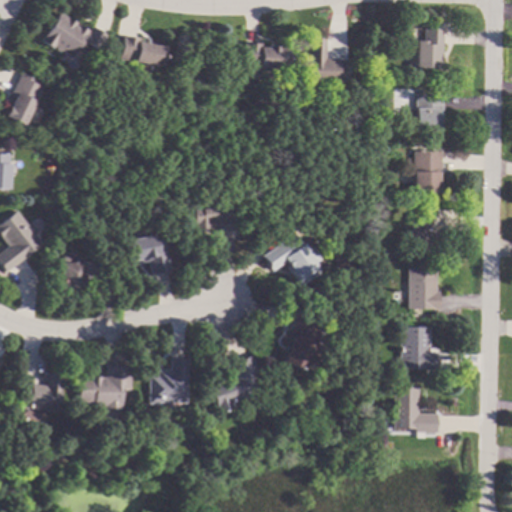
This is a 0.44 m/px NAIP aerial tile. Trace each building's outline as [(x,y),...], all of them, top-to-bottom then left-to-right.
[(64,18),(65,17),(74,24),(72,26),(74,28),(76,25),(86,31),(89,27),(91,28),(102,36),(104,37),(94,50),(83,43),(80,47),(77,45),(68,58),(51,46),(49,49),(38,41),(57,13),(64,18)] [(440,44),(440,69),(413,69),(413,67),(413,41),(421,41),(422,28),(439,29),(441,29),(440,44)] [(134,38),(135,38),(135,41),(162,47),(158,67),(115,59),(119,37),(120,35),(134,38)] [(313,37),(313,38),(324,38),(323,45),(323,58),(336,59),(336,62),(346,62),(345,86),(336,86),(336,84),(305,83),(306,72),(303,72),(303,62),(305,62),(305,37),(313,37)] [(258,48),(265,48),(266,46),(276,46),(276,48),(285,48),(285,69),(278,69),(240,68),(241,43),(244,43),(258,43),(258,48)] [(34,80),(32,84),(39,88),(21,126),(2,117),(12,96),(8,94),(18,73),(34,80)] [(332,92),(334,92),(335,93),(336,94),(336,96),(336,97),(336,99),(335,100),(333,101),(332,101),(330,101),(329,101),(328,100),(327,98),(327,97),(327,95),(327,94),(328,93),(329,92),(331,92),(332,92)] [(440,95),(440,97),(439,109),(439,119),(436,119),(436,133),(412,132),(413,110),(412,110),(413,94),(440,95)] [(439,153),(438,179),(438,193),(411,193),(411,176),(410,176),(410,151),(439,152),(439,153)] [(394,169),(396,172),(395,175),(392,177),(389,175),(388,173),(388,170),(391,169),(394,169)] [(232,224),(234,224),(234,239),(231,239),(218,240),(215,240),(215,229),(204,229),(204,233),(189,233),(189,226),(189,204),(197,204),(197,199),(232,198),(232,224)] [(37,243),(19,257),(20,259),(2,273),(0,270),(0,249),(4,247),(0,241),(0,220),(13,211),(37,243)] [(428,217),(428,226),(429,226),(429,230),(432,230),(432,246),(430,246),(430,255),(410,255),(406,255),(406,230),(407,230),(407,214),(428,214),(428,217)] [(298,245),(300,243),(305,250),(309,247),(317,260),(311,264),(318,273),(296,288),(283,269),(286,266),(283,261),(268,272),(262,264),(263,263),(260,258),(259,256),(274,246),(291,234),(298,245)] [(152,240),(159,238),(167,270),(164,271),(150,274),(147,275),(145,262),(128,266),(122,241),(151,235),(152,240)] [(67,263),(78,262),(78,263),(82,263),(82,261),(100,260),(101,278),(99,278),(88,279),(83,280),(83,274),(79,274),(80,287),(79,287),(79,293),(60,294),(59,288),(58,288),(56,264),(57,264),(56,258),(66,257),(67,263)] [(432,292),(436,292),(436,295),(436,310),(435,310),(434,310),(418,310),(419,313),(411,313),(411,310),(405,310),(405,268),(409,268),(432,268),(432,292)] [(311,317),(308,324),(316,328),(309,345),(311,345),(300,370),(300,371),(279,362),(283,353),(282,353),(286,344),(290,334),(285,332),(286,330),(294,310),(311,317)] [(425,347),(426,347),(425,352),(434,352),(434,355),(434,368),(434,371),(424,371),(396,370),(397,327),(426,328),(425,347)] [(254,373),(247,376),(254,395),(228,404),(230,408),(214,414),(210,405),(203,384),(228,375),(224,364),(226,364),(245,356),(247,356),(254,373)] [(183,404),(155,403),(155,405),(144,405),(145,375),(153,375),(153,370),(166,370),(167,359),(169,359),(182,359),(184,359),(183,404)] [(113,367),(125,367),(127,367),(126,391),(118,390),(118,410),(100,409),(100,407),(90,407),(90,404),(75,403),(75,377),(86,377),(98,377),(98,378),(101,378),(101,365),(102,365),(113,365),(113,367)] [(61,375),(56,413),(24,408),(24,410),(15,409),(18,385),(21,386),(28,387),(28,384),(42,385),(43,373),(43,372),(61,375)] [(414,414),(433,414),(433,416),(433,433),(413,433),(411,433),(412,430),(390,429),(390,386),(415,387),(414,414)] [(166,420),(167,425),(163,429),(158,428),(156,425),(156,420),(159,417),(163,417),(166,420)] [(83,446),(85,448),(85,453),(82,455),(78,455),(75,452),(76,447),(79,445),(83,446)]
